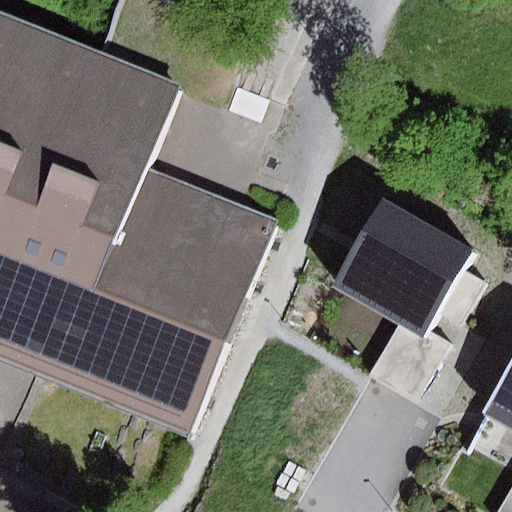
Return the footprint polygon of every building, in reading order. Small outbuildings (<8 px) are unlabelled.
[(0,6),(0,354),(211,435),(294,219),(157,167),(191,79),(0,6)] [(473,250),(385,200),(335,288),(400,325),(422,339),(473,250)] [(422,339),(400,325),(372,373),(419,402),(448,354),(422,339)] [(511,371),(488,417),(511,429),(511,371)] [(511,511),(511,490),(500,511),(511,511)]
